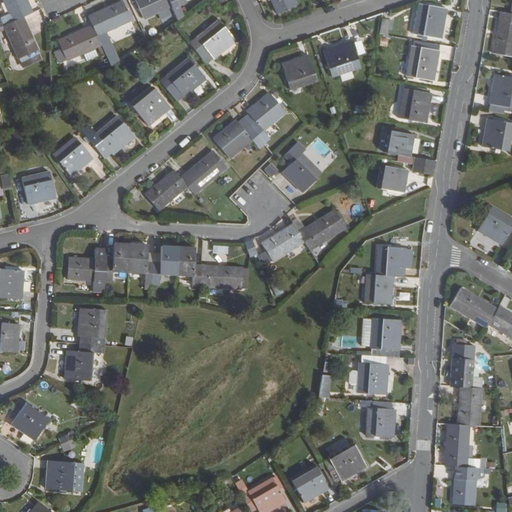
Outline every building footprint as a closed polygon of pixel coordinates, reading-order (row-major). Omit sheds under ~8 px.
[(32,13),(26,0),(3,0),(10,14),(2,18),(6,25),(22,17),(32,13)] [(179,5),(176,0),(135,0),(143,19),(171,6),(177,20),(184,16),(179,5)] [(296,7),(293,0),(270,0),(277,15),(296,7)] [(130,21),(122,1),(87,17),(92,26),(100,45),(101,47),(108,43),(103,33),(130,21)] [(446,8),(419,3),(414,33),(441,38),(446,8)] [(80,25),(88,23),(83,6),(75,9),(80,25)] [(511,56),(511,13),(510,14),(500,12),(493,53),(511,56)] [(38,52),(22,17),(6,25),(4,26),(5,29),(19,61),(20,60),(23,67),(40,59),(37,53),(38,52)] [(388,35),(390,19),(381,17),(379,34),(388,35)] [(235,41),(218,20),(189,44),(206,65),(235,41)] [(100,45),(92,26),(57,42),(60,49),(53,52),(58,64),(82,53),(93,48),(100,45)] [(110,39),(125,35),(122,27),(107,31),(110,39)] [(351,41),(323,51),(332,77),(360,67),(351,41)] [(439,50),(411,46),(406,76),(433,81),(439,50)] [(97,56),(93,48),(82,53),(85,61),(97,56)] [(308,56),(281,65),(290,91),(317,81),(308,56)] [(176,102),(205,79),(188,58),(159,82),(176,102)] [(511,77),(495,74),(489,104),(511,108),(511,77)] [(153,87),(131,105),(147,126),(170,108),(153,87)] [(404,89),(398,118),(426,123),(431,93),(404,89)] [(263,131),(284,114),(268,94),(246,112),(248,114),(256,123),(250,128),(263,144),(269,139),(263,131)] [(256,123),(248,114),(243,119),(250,128),(256,123)] [(112,155),(134,137),(117,116),(95,134),(88,126),(81,132),(103,158),(110,153),(112,155)] [(250,128),(243,119),(237,123),(244,132),(250,128)] [(511,123),(487,119),(481,147),(508,152),(511,128),(511,123)] [(229,158),(250,141),(257,149),(263,144),(250,128),(244,132),(237,123),(235,121),(213,139),(229,158)] [(409,156),(413,135),(387,130),(383,152),(398,155),(397,162),(414,164),(433,168),(435,161),(409,156)] [(52,155),(69,176),(91,158),(75,137),(52,155)] [(194,195),(226,169),(213,152),(180,178),(187,187),(194,195)] [(301,154),(282,173),(302,192),(321,174),(301,154)] [(432,174),(433,168),(414,164),(413,171),(432,174)] [(407,170),(381,165),(377,188),(403,193),(407,170)] [(157,211),(187,187),(180,178),(174,170),(144,194),(157,211)] [(22,178),(28,205),(55,199),(49,173),(22,178)] [(0,218),(0,217),(0,183),(1,183),(2,188),(11,186),(8,174),(0,175),(0,218)] [(511,220),(490,207),(477,230),(501,245),(511,226),(511,220)] [(346,228),(335,209),(298,231),(304,242),(310,250),(346,228)] [(272,262),(304,242),(298,231),(293,224),(261,243),(272,262)] [(252,258),(252,241),(244,241),(244,258),(252,258)] [(129,273),(130,245),(113,244),(113,261),(106,261),(105,282),(112,283),(112,272),(129,273)] [(152,285),(153,263),(146,263),(146,253),(146,246),(130,245),(129,273),(145,274),(144,284),(152,285)] [(405,249),(405,248),(379,246),(377,275),(393,276),(403,276),(404,269),(405,249)] [(176,275),(178,248),(161,247),(161,253),(160,263),(153,263),(152,285),(159,285),(160,275),(176,275)] [(200,287),(201,266),(193,266),(194,249),(178,248),(176,275),(192,276),(192,286),(200,287)] [(106,261),(106,250),(95,249),(94,260),(68,259),(67,280),(93,282),(93,293),(104,294),(105,282),(106,261)] [(241,289),(242,268),(201,266),(200,287),(241,289)] [(23,270),(0,268),(0,297),(22,299),(23,270)] [(391,304),(393,276),(377,275),(366,274),(365,302),(391,304)] [(488,325),(496,310),(460,289),(450,307),(486,328),(488,325)] [(511,315),(498,307),(496,310),(488,325),(511,338),(511,315)] [(104,346),(107,311),(80,309),(78,336),(80,336),(79,344),(104,346)] [(399,349),(400,320),(373,318),(373,320),(371,347),(371,348),(398,349),(399,349)] [(371,347),(373,320),(364,319),(363,346),(371,347)] [(0,322),(0,350),(17,352),(20,324),(0,322)] [(356,347),(356,338),(338,338),(337,346),(356,347)] [(92,381),(94,353),(103,354),(104,346),(79,344),(78,351),(66,350),(64,379),(92,381)] [(472,387),(474,345),(454,344),(451,386),(461,387),(472,387)] [(398,357),(398,349),(371,348),(371,352),(370,355),(398,357)] [(323,362),(321,372),(328,373),(330,364),(323,362)] [(386,394),(388,364),(360,363),(359,371),(358,385),(358,392),(386,394)] [(358,385),(359,371),(353,371),(351,373),(350,382),(352,385),(358,385)] [(333,399),(334,376),(326,376),(323,398),(333,399)] [(479,426),(481,388),(472,387),(461,387),(459,425),(469,425),(479,426)] [(393,438),(395,410),(391,409),(381,409),(382,402),(373,401),(372,408),(368,408),(366,436),(393,438)] [(27,403),(11,426),(35,441),(50,418),(27,403)] [(467,468),(469,425),(459,425),(448,424),(446,466),(457,467),(467,468)] [(68,434),(58,438),(63,452),(73,448),(68,434)] [(366,467),(353,444),(328,458),(329,459),(341,479),(342,481),(366,467)] [(341,479),(329,459),(322,463),(325,468),(334,483),(341,479)] [(49,461),(47,490),(80,492),(81,463),(49,461)] [(291,480),(305,502),(329,489),(316,466),(291,480)] [(475,505),(477,468),(467,468),(457,467),(455,504),(475,505)] [(334,483),(325,468),(323,469),(331,484),(334,483)] [(267,511),(286,502),(279,490),(282,488),(279,483),(276,485),(272,478),(248,491),(248,493),(242,497),(250,511),(252,511),(258,509),(259,511),(267,511)] [(50,511),(39,502),(30,511),(50,511)] [(505,511),(505,503),(496,504),(495,511),(505,511)]
